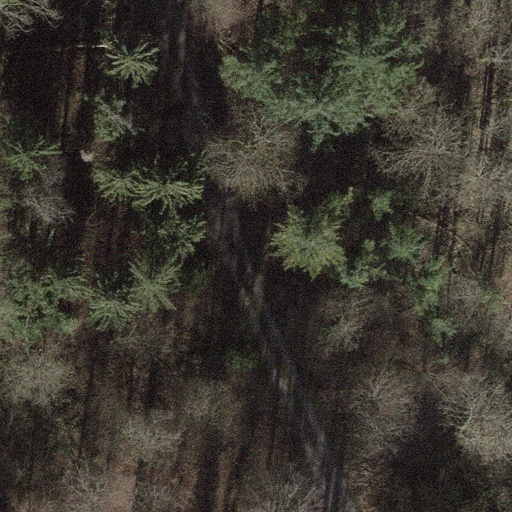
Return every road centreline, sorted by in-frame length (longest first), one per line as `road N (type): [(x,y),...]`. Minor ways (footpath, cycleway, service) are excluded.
road 1 (track): [(338,511),(179,0)]
road 2 (track): [(138,511),(0,363)]
